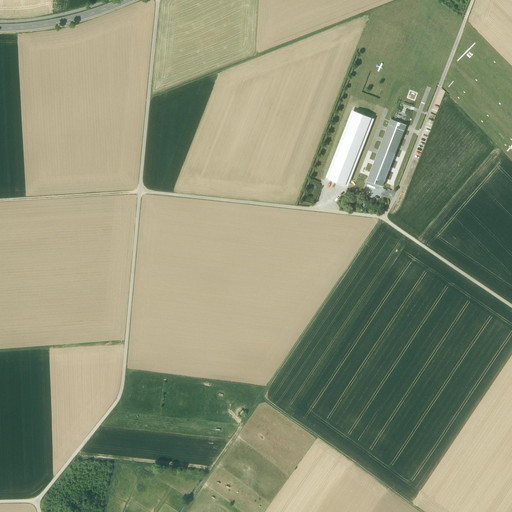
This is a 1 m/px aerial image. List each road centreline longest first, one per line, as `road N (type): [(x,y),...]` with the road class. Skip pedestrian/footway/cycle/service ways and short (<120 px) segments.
road 1 (track): [(139,192),(121,392),(38,502)]
road 2 (track): [(148,97),(368,12)]
road 3 (track): [(261,397),(418,511)]
road 4 (track): [(511,306),(382,217)]
road 5 (unclassified): [(439,85),(382,217)]
road 6 (track): [(139,192),(0,200)]
road 7 (unclassified): [(261,397),(183,511)]
road 8 (secondary): [(0,28),(58,22),(127,0)]
road 9 (track): [(0,351),(125,343)]
